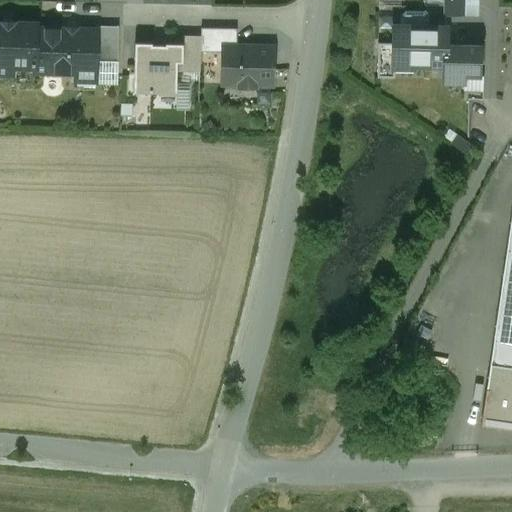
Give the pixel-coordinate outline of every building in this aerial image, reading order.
[(462,0),(444,0),(444,16),(463,16),(462,0)] [(462,0),(463,16),(476,17),(476,0),(462,0)] [(423,12),(405,12),(400,17),(399,26),(393,26),(392,44),(392,68),(394,68),(412,68),(412,65),(443,66),(445,66),(445,46),(446,28),(427,27),(428,17),(423,12)] [(36,24),(0,23),(0,74),(12,75),(12,68),(33,68),(34,29),(36,29),(36,24)] [(118,27),(96,26),(96,30),(97,30),(96,63),(117,63),(118,27)] [(237,29),(201,28),(201,36),(201,52),(202,52),(224,52),(224,47),(236,47),(237,29)] [(36,29),(34,29),(33,68),(33,73),(75,74),(75,81),(96,82),(96,63),(97,30),(96,30),(79,30),(79,34),(63,34),(63,30),(36,29)] [(201,36),(182,36),(182,44),(183,44),(183,63),(177,63),(177,71),(200,72),(201,52),(201,36)] [(152,43),(135,43),(134,92),(159,93),(159,95),(177,95),(177,71),(177,63),(183,63),(183,44),(182,44),(165,43),(165,45),(152,45),(152,43)] [(392,44),(377,43),(377,78),(394,78),(394,68),(392,68),(392,44)] [(479,46),(445,46),(445,66),(443,66),(443,82),(463,83),(463,75),(478,76),(479,46)] [(236,47),(224,47),(224,52),(223,83),(240,84),(240,86),(255,86),(255,84),(272,84),(272,48),(236,47)] [(224,52),(202,52),(202,83),(223,83),(224,52)] [(117,63),(96,63),(96,82),(95,84),(117,85),(117,63)] [(511,209),(481,423),(511,427),(511,209)]
